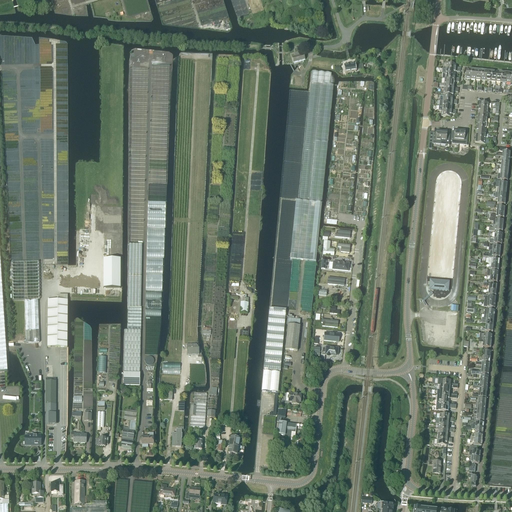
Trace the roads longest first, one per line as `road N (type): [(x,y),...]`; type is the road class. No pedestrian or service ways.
road 1 (unclassified): [(0,469),(167,471),(299,484),(313,471),(322,386),(343,370)]
road 2 (residential): [(477,495),(511,159)]
road 3 (tertiary): [(410,372),(408,276),(425,123)]
road 4 (unclassified): [(343,370),(359,223)]
road 5 (residential): [(452,493),(464,357)]
